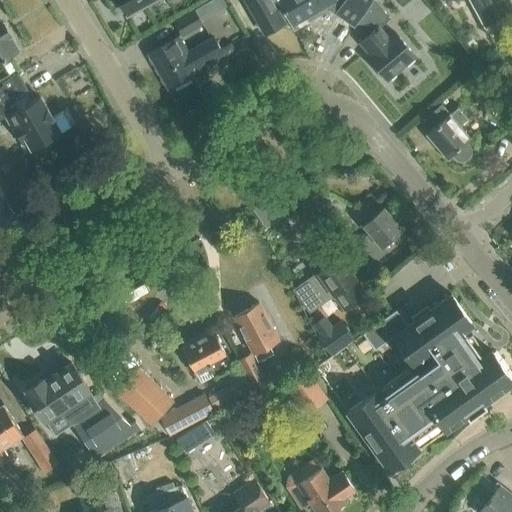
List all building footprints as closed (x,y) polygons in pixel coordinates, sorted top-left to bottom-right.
[(117,0),(126,16),(153,0),(117,0)] [(287,18),(279,2),(273,5),(269,0),(244,0),(264,34),(283,23),(282,21),(287,18)] [(277,0),(279,2),(287,18),(292,26),(319,10),(320,11),(338,1),(337,0),(277,0)] [(375,61),(372,63),(386,80),(414,57),(395,33),(387,39),(378,29),(390,19),(374,0),(369,0),(354,23),(366,37),(360,43),(375,61)] [(447,0),(465,0),(484,33),(500,24),(487,0),(443,0),(446,5),(449,4),(447,0)] [(181,37),(202,24),(194,9),(173,22),(181,37)] [(0,61),(18,51),(9,36),(11,35),(3,22),(2,23),(0,20),(0,61)] [(222,54),(211,36),(187,50),(179,35),(147,54),(168,89),(194,74),(192,71),(222,54)] [(58,140),(56,137),(58,134),(70,127),(62,112),(50,119),(39,99),(29,104),(25,97),(28,95),(17,76),(1,85),(2,88),(0,89),(0,118),(5,120),(20,146),(25,143),(30,151),(47,142),(49,145),(58,140)] [(446,115),(438,106),(427,115),(435,124),(425,133),(445,157),(450,153),(453,157),(457,160),(461,159),(465,158),(469,155),(469,150),(467,146),(464,142),(468,138),(458,126),(466,119),(456,108),(448,116),(447,114),(446,115)] [(291,194),(280,201),(288,211),(298,203),(291,194)] [(266,225),(281,215),(269,197),(254,206),(266,225)] [(358,243),(374,262),(405,237),(382,209),(362,225),(369,234),(358,243)] [(354,279),(339,258),(317,275),(293,291),(308,312),(331,296),(342,311),(360,299),(349,283),(354,279)] [(227,303),(233,313),(255,300),(250,291),(227,303)] [(486,408),(483,403),(511,382),(511,380),(491,352),(482,358),(463,332),(472,325),(450,295),(408,327),(396,311),(362,336),(374,352),(392,338),(412,366),(347,414),(389,472),(419,450),(466,416),(469,420),(486,408)] [(258,305),(232,319),(251,355),(254,353),(258,361),(274,352),(270,345),(277,342),(264,317),(258,305)] [(324,315),(313,323),(321,334),(318,337),(331,355),(353,338),(345,327),(337,333),(332,326),(324,315)] [(104,344),(92,325),(76,336),(88,354),(104,344)] [(185,347),(181,349),(199,384),(214,376),(215,377),(232,369),(213,333),(209,335),(207,331),(183,344),(185,347)] [(254,390),(265,384),(250,354),(238,359),(254,390)] [(41,378),(23,391),(25,393),(24,394),(32,406),(31,406),(33,410),(34,409),(42,421),(59,410),(62,414),(75,405),(81,414),(95,405),(94,404),(85,391),(87,390),(68,363),(43,381),(41,378)] [(174,401),(138,367),(116,390),(151,424),(174,401)] [(326,398),(323,394),(308,373),(286,389),(304,414),(326,398)] [(245,376),(207,396),(204,392),(159,416),(169,436),(215,411),(213,409),(252,389),(245,376)] [(130,424),(105,397),(94,404),(95,405),(81,414),(71,422),(95,458),(140,428),(135,420),(130,424)] [(0,448),(20,435),(1,407),(0,407),(0,448)] [(204,419),(175,438),(184,452),(213,432),(204,419)] [(35,428),(21,437),(44,472),(58,463),(47,446),(35,428)] [(328,481),(320,469),(319,470),(312,459),(287,476),(285,485),(301,508),(308,503),(314,511),(328,511),(343,502),(341,500),(353,492),(341,472),(328,481)] [(256,511),(254,509),(267,500),(252,479),(233,493),(241,503),(228,511),(256,511)] [(190,511),(182,484),(144,496),(149,511),(190,511)] [(477,511),(511,511),(511,496),(498,486),(498,487),(495,485),(488,494),(491,495),(485,503),(482,501),(476,509),(479,511),(477,511)] [(44,511),(40,498),(24,504),(26,511),(44,511)]
